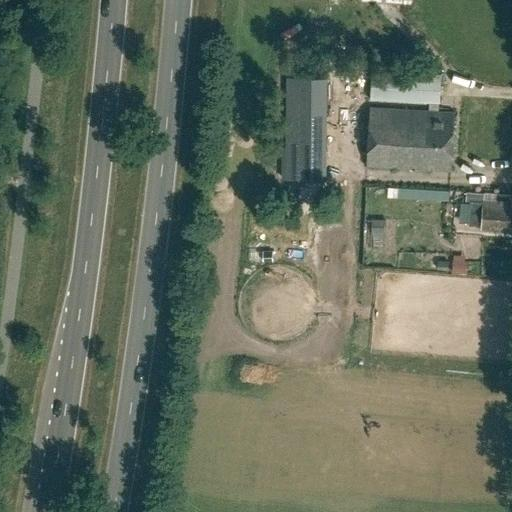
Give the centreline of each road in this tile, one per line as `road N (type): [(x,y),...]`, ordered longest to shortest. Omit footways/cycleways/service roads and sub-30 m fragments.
road 1 (primary): [(112,511),(153,258),(176,0)]
road 2 (primary): [(113,0),(48,511)]
